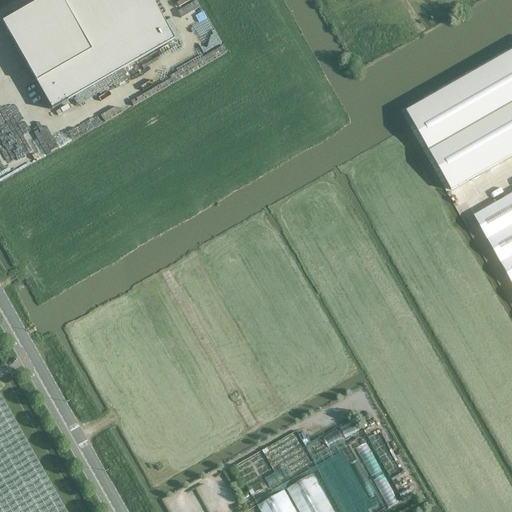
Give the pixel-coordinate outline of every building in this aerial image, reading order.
[(148,30),(143,21),(130,0),(39,0),(1,22),(35,81),(35,82),(36,83),(51,110),(67,100),(111,75),(128,65),(174,39),(164,21),(148,30)] [(511,51),(407,112),(451,190),(511,155),(511,51)] [(511,193),(474,216),(511,283),(511,193)] [(66,511),(0,394),(0,511),(66,511)] [(400,502),(385,471),(383,472),(368,441),(359,446),(388,508),(400,502)] [(333,494),(342,511),(370,511),(369,509),(382,502),(365,467),(363,479),(361,481),(356,480),(353,475),(355,462),(350,461),(345,451),(326,460),(325,466),(323,461),(321,471),(326,482),(336,478),(337,473),(342,485),(336,488),(335,494),(333,494)] [(299,511),(334,511),(313,474),(286,489),(299,511)] [(237,502),(240,501),(235,489),(232,491),(237,502)] [(296,511),(284,490),(257,505),(261,511),(296,511)]
